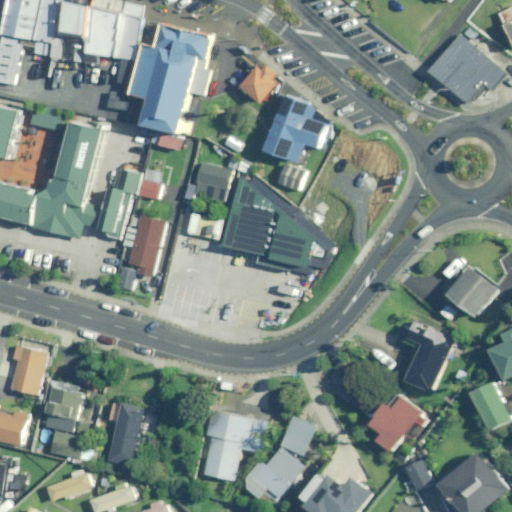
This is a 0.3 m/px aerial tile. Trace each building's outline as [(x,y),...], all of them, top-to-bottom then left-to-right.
[(9,0),(0,0),(0,27),(4,28),(9,0)] [(59,0),(9,0),(4,28),(24,33),(52,38),(59,0)] [(71,0),(59,0),(52,38),(49,52),(61,55),(67,27),(71,0)] [(149,2),(138,0),(71,0),(67,27),(93,32),(90,49),(140,57),(149,2)] [(218,30),(168,18),(163,41),(149,38),(137,88),(154,92),(148,118),(186,127),(196,89),(208,92),(215,67),(209,66),(218,30)] [(24,33),(4,28),(0,45),(0,76),(14,79),(24,33)] [(511,71),(466,34),(435,69),(474,101),(490,82),(498,89),(511,71)] [(135,61),(124,60),(121,82),(132,84),(135,61)] [(267,67),(262,63),(246,82),(266,99),(283,80),(278,76),(280,73),(270,64),(267,67)] [(308,97),(290,91),(271,144),(305,156),(310,141),(323,145),(332,120),(308,97)] [(22,103),(0,97),(0,147),(11,150),(22,103)] [(66,112),(37,106),(34,124),(62,129),(66,112)] [(56,191),(0,177),(0,211),(82,231),(106,128),(73,120),(56,191)] [(189,134),(162,128),(158,144),(186,150),(189,134)] [(238,159),(231,157),(229,169),(205,164),(197,195),(228,202),(238,159)] [(139,162),(121,158),(105,225),(123,229),(139,162)] [(160,162),(151,160),(142,194),(163,200),(167,184),(162,183),(165,173),(158,171),(160,162)] [(303,169),(288,164),(281,183),(297,189),(303,169)] [(243,173),(227,243),(312,263),(318,237),(243,173)] [(189,180),(177,177),(174,192),(186,195),(189,180)] [(326,196),(312,188),(302,206),(317,214),(326,196)] [(171,221),(146,215),(138,247),(133,245),(129,261),(145,265),(143,273),(158,277),(171,221)] [(209,230),(188,224),(181,252),(214,260),(223,226),(211,223),(209,230)] [(504,288),(477,265),(453,294),(480,317),(504,288)] [(140,270),(127,266),(121,286),(134,290),(140,270)] [(419,321),(417,326),(409,322),(403,336),(407,338),(406,341),(417,346),(404,375),(411,377),(409,381),(435,392),(458,338),(419,321)] [(511,331),(509,333),(511,339),(493,348),(510,381),(511,380),(511,331)] [(57,352),(22,344),(18,359),(23,360),(16,389),(42,395),(47,375),(51,376),(57,352)] [(52,413),(49,426),(79,433),(82,420),(89,386),(54,378),(49,403),(54,404),(52,413)] [(511,421),(511,412),(498,383),(476,394),(493,430),(511,421)] [(426,411),(400,391),(373,426),(398,445),(407,433),(416,440),(426,427),(418,421),(426,411)] [(262,409),(216,401),(204,463),(229,468),(235,436),(256,439),(262,409)] [(317,414),(291,402),(278,430),(304,443),(317,414)] [(148,409),(126,403),(112,460),(134,466),(148,409)] [(31,419),(0,410),(0,439),(24,446),(31,419)] [(303,456),(279,437),(254,466),(278,486),(303,456)] [(10,452),(0,449),(0,484),(3,485),(10,452)] [(486,511),(511,490),(511,484),(485,453),(447,485),(469,511),(486,511)] [(438,482),(426,461),(411,469),(423,490),(438,482)] [(98,488),(92,472),(87,474),(85,469),(76,473),(77,478),(52,487),(58,503),(98,488)] [(350,487),(328,470),(307,498),(313,502),(311,506),(318,511),(362,511),(377,493),(357,478),(350,487)] [(136,485),(95,500),(99,511),(106,511),(141,499),(136,485)] [(173,511),(171,502),(165,504),(164,501),(154,504),(156,509),(147,511),(173,511)]
